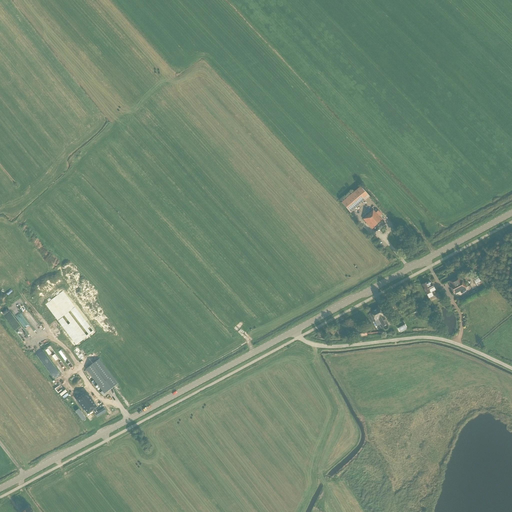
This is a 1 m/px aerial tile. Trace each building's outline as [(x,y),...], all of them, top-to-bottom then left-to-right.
[(369,197),(361,186),(341,203),(350,213),(369,197)] [(386,224),(373,210),(362,220),(366,224),(367,223),(375,233),(378,230),(378,231),(386,224)] [(467,288),(461,276),(448,282),(454,294),(467,288)] [(478,276),(473,279),(476,285),(481,282),(478,276)] [(427,295),(435,291),(432,284),(428,286),(426,283),(422,285),(427,295)] [(94,330),(63,290),(46,303),(76,343),(94,330)] [(381,325),(383,327),(388,325),(379,308),(370,313),(371,313),(368,315),(373,323),(374,322),(377,327),(381,325)] [(406,328),(403,322),(396,326),(399,332),(406,328)] [(51,346),(45,349),(55,368),(60,366),(51,346)] [(83,357),(76,347),(71,350),(77,361),(83,357)] [(71,364),(76,362),(69,349),(64,351),(71,364)] [(105,394),(118,384),(99,359),(86,369),(105,394)] [(120,389),(115,392),(120,399),(125,395),(120,389)] [(86,391),(76,399),(84,410),(87,414),(97,407),(94,402),(86,391)]
